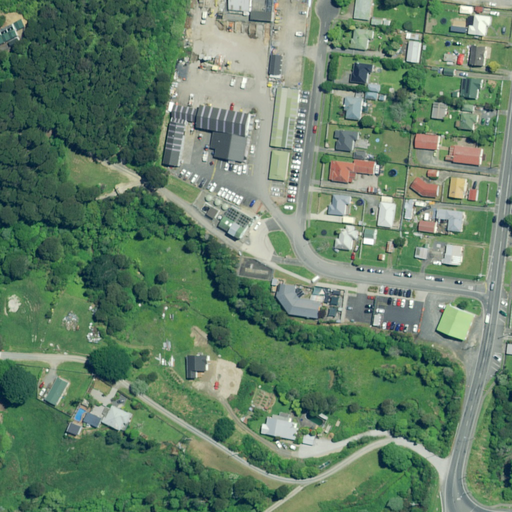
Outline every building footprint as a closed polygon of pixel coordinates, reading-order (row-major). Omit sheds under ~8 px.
[(248,0),(226,0),(225,11),(246,14),(248,0)] [(374,0),(357,0),(356,18),(372,20),(374,0)] [(492,27),(493,17),(489,17),(489,13),(490,7),(473,5),(472,7),(462,6),(461,14),(472,15),(471,18),(474,18),(476,18),(475,22),(472,22),(471,26),(471,29),(463,28),(463,33),(487,36),(488,26),(492,27)] [(269,14),(250,12),(249,21),(268,23),(269,14)] [(28,27),(25,20),(17,23),(20,31),(28,27)] [(21,36),(16,25),(1,32),(3,36),(0,37),(0,39),(2,44),(21,36)] [(376,32),(355,28),(352,48),(369,51),(370,39),(375,40),(376,32)] [(422,43),(411,41),(409,61),(419,63),(422,43)] [(489,47),(474,46),(472,64),(486,66),(489,47)] [(458,56),(446,54),(445,61),(457,62),(458,56)] [(283,56),(273,55),(272,75),(282,75),(283,56)] [(344,59),(338,58),(336,71),(343,72),(344,59)] [(371,65),(357,63),(355,73),(354,72),(353,82),(369,84),(371,65)] [(485,81),(464,78),(462,97),(479,99),(480,88),(484,88),(485,81)] [(407,88),(397,84),(395,89),(405,92),(407,88)] [(268,148),(289,150),(296,91),(275,89),(268,148)] [(379,94),(367,92),(367,99),(378,100),(379,94)] [(365,99),(348,97),(348,99),(341,99),(340,108),(349,109),(348,119),(362,120),(365,99)] [(449,104),(435,102),(433,118),(447,119),(449,104)] [(197,110),(171,105),(169,117),(194,122),(197,110)] [(248,116),(199,106),(194,129),(217,133),(243,139),(248,116)] [(481,124),(482,113),(474,112),(474,115),(464,113),(463,122),(459,122),(458,128),(475,131),(476,124),(481,124)] [(184,124),(168,121),(159,165),(175,168),(184,124)] [(360,133),(338,131),(337,138),(339,138),(338,150),(354,151),(356,139),(360,140),(360,133)] [(238,165),(243,139),(217,133),(212,160),(238,165)] [(441,137),(418,135),(417,148),(439,150),(441,137)] [(485,149),(452,146),(451,156),(448,156),(447,161),(483,165),(485,149)] [(368,153),(356,151),(355,158),(367,160),(368,153)] [(287,154),(270,152),(267,181),(283,183),(287,154)] [(377,162),(356,160),(356,163),(333,161),(331,180),(355,183),(356,172),(376,174),(377,162)] [(430,185),(420,177),(413,187),(422,195),(440,198),(442,186),(430,185)] [(469,179),(454,177),(451,197),(467,199),(469,179)] [(483,191),(471,190),(470,200),(478,201),(478,197),(483,197),(483,191)] [(353,197),(335,195),(334,205),(331,205),(330,214),(347,216),(348,204),(352,204),(353,197)] [(394,198),(384,197),(380,226),(394,228),(397,204),(393,203),(394,198)] [(415,200),(407,199),(406,208),(407,209),(406,218),(412,219),(415,200)] [(223,210),(214,206),(210,215),(218,219),(223,210)] [(234,207),(228,217),(222,226),(239,236),(245,227),(249,229),(255,219),(234,207)] [(466,212),(439,210),(438,219),(451,220),(450,231),(464,232),(466,212)] [(438,223),(422,221),(420,231),(436,233),(438,223)] [(356,227),(348,226),(347,232),(342,231),(340,240),(337,239),(336,248),(353,250),(354,239),(358,239),(360,231),(355,230),(356,227)] [(378,230),(367,228),(365,244),(376,245),(378,230)] [(464,247),(449,245),(447,259),(444,259),(443,263),(462,266),(464,247)] [(430,249),(423,248),(421,258),(428,259),(430,249)] [(298,293),(299,286),(284,284),(282,292),(279,292),(279,297),(292,314),(322,318),(325,301),(302,298),(298,293)] [(341,297),(333,297),(333,304),(341,305),(341,297)] [(477,316),(450,305),(440,330),(467,341),(477,316)] [(71,383),(60,378),(55,386),(52,384),(48,392),(51,394),(48,400),(59,405),(71,383)] [(135,415),(111,403),(105,416),(108,417),(106,422),(128,432),(135,415)] [(106,419),(92,412),(87,422),(101,429),(106,419)] [(274,415),(274,418),(269,417),(268,425),(264,424),(262,433),(296,440),(299,424),(301,416),(282,412),(281,416),(274,415)] [(293,445),(275,441),(272,456),(290,460),(293,445)]
